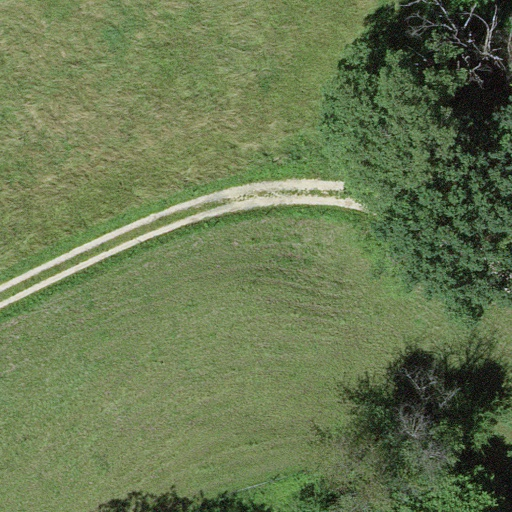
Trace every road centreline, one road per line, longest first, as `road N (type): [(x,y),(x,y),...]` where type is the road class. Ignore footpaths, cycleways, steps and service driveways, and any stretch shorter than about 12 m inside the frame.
road 1 (track): [(0,296),(145,222),(307,189),(385,204),(511,285)]
road 2 (track): [(417,0),(382,124),(351,198)]
